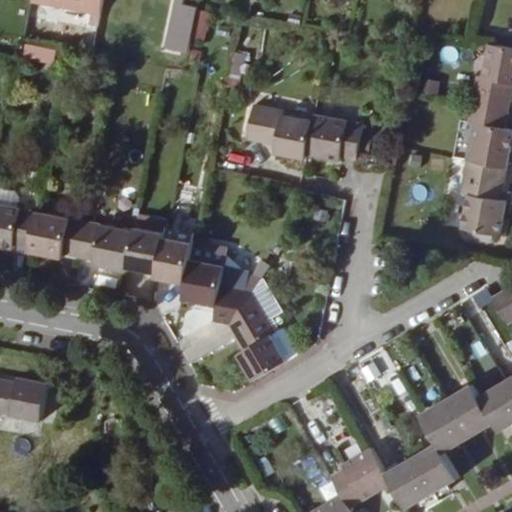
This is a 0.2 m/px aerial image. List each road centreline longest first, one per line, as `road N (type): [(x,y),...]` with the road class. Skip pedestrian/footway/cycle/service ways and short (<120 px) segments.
road 1 (unclassified): [(198,442),(137,351),(114,335),(0,313)]
road 2 (residential): [(198,442),(343,356)]
road 3 (residential): [(343,356),(488,274)]
road 4 (residential): [(371,198),(343,356)]
